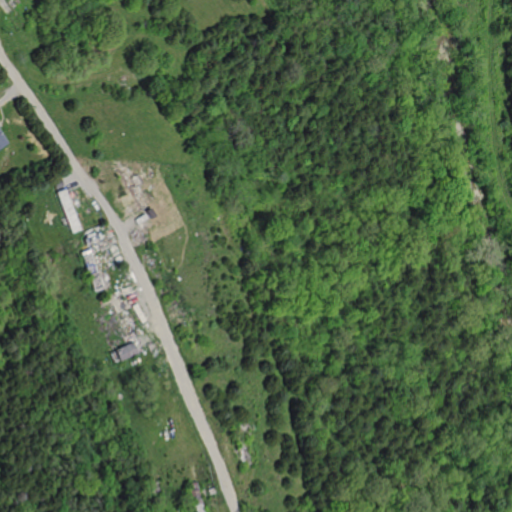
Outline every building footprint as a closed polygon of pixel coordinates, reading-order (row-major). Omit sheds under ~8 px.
[(0,148),(10,142),(0,127),(0,148)] [(115,173),(131,200),(144,192),(128,165),(115,173)] [(74,232),(81,229),(65,188),(57,192),(74,232)] [(146,210),(151,207),(155,214),(151,217),(146,210)] [(95,289),(103,286),(91,249),(83,252),(95,289)] [(122,360),(139,352),(134,342),(117,350),(122,360)] [(204,511),(196,481),(189,483),(196,511),(204,511)]
